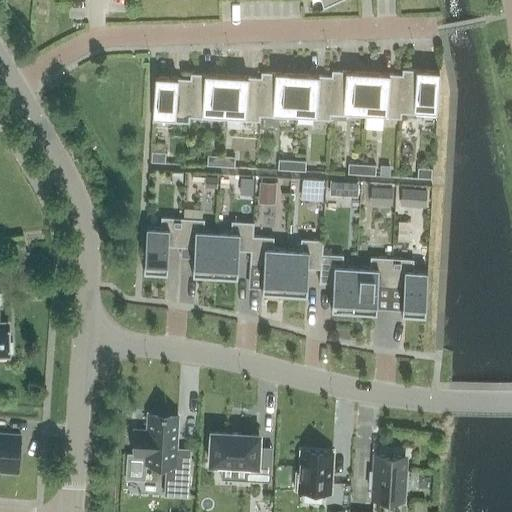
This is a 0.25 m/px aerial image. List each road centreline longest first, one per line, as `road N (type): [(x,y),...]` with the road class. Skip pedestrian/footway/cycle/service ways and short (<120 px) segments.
road 1 (residential): [(81,340),(226,361),(377,400),(511,402)]
road 2 (residential): [(9,85),(94,39),(427,28)]
road 3 (tertiary): [(81,340),(86,276),(78,209),(9,85)]
road 4 (tertiary): [(67,511),(81,340)]
